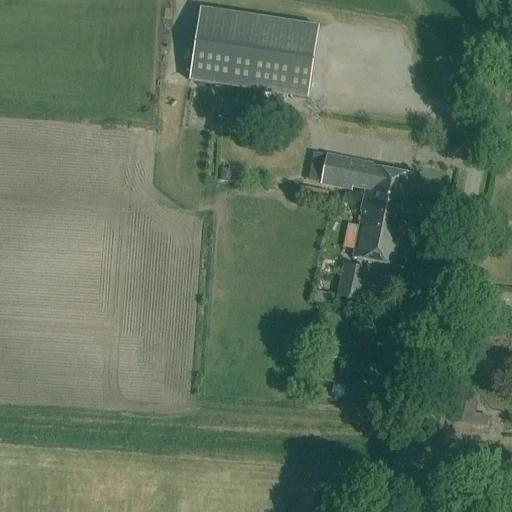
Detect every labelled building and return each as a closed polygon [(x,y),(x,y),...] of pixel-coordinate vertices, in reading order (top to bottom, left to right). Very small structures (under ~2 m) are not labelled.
[(317,28),(200,10),(189,83),(307,100),(317,28)] [(328,157),(312,154),(306,182),(322,185),(328,157)] [(366,191),(409,200),(413,177),(373,169),(373,166),(329,157),(323,185),(353,192),(353,188),(366,191)] [(403,225),(409,200),(366,191),(362,213),(363,214),(354,260),(402,270),(411,227),(403,225)] [(338,294),(336,300),(360,305),(367,271),(343,266),(338,294)]
